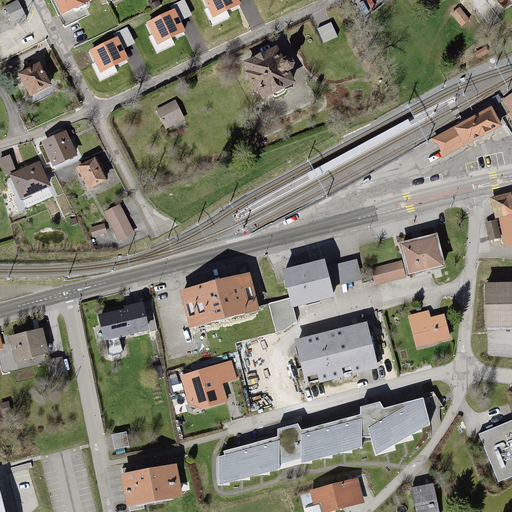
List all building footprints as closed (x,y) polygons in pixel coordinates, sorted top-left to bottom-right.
[(57,0),(63,13),(87,2),(86,0),(57,0)] [(238,0),(203,0),(212,17),(240,4),(238,0)] [(18,3),(7,9),(15,24),(26,18),(18,3)] [(174,9),(146,23),(157,45),(185,31),(174,9)] [(118,36),(89,50),(100,72),(128,59),(118,36)] [(278,48),(247,63),(264,100),(295,86),(278,48)] [(41,63),(20,74),(31,95),(52,84),(41,63)] [(511,116),(511,93),(501,101),(508,110),(511,116)] [(508,110),(501,101),(495,105),(502,114),(508,110)] [(175,103),(155,113),(165,133),(185,124),(175,103)] [(492,109),(434,141),(443,157),(501,126),(492,109)] [(407,118),(306,173),(311,182),(412,127),(407,118)] [(65,133),(43,142),(53,166),(75,157),(65,133)] [(502,152),(477,158),(480,171),(505,165),(502,152)] [(9,157),(0,159),(0,164),(3,175),(14,172),(9,157)] [(97,160),(78,167),(87,188),(106,180),(97,160)] [(39,164),(10,176),(20,198),(49,186),(39,164)] [(511,195),(493,199),(497,220),(511,217),(511,195)] [(120,205),(104,213),(117,240),(134,232),(120,205)] [(511,218),(499,221),(505,248),(511,246),(511,218)] [(78,220),(70,223),(72,230),(80,227),(78,220)] [(491,223),(496,243),(502,241),(498,222),(491,223)] [(104,226),(90,230),(92,239),(107,236),(104,226)] [(437,234),(400,242),(403,257),(407,276),(444,268),(437,234)] [(403,259),(374,266),(378,283),(407,276),(403,259)] [(324,261),(285,271),(294,306),(333,296),(332,291),(326,270),(324,261)] [(358,262),(326,270),(332,291),(363,283),(358,262)] [(184,292),(191,326),(259,311),(252,277),(184,292)] [(511,284),(487,285),(487,324),(511,324),(511,284)] [(143,306),(99,315),(103,339),(148,330),(143,306)] [(409,317),(417,349),(450,342),(444,317),(431,320),(429,312),(409,317)] [(367,325),(294,343),(306,390),(379,372),(367,325)] [(44,330),(10,337),(15,361),(49,354),(44,330)] [(234,364),(180,377),(188,408),(203,413),(229,406),(224,385),(238,382),(234,364)] [(161,368),(152,370),(154,382),(164,381),(161,368)] [(217,454),(217,484),(358,448),(360,439),(369,438),(374,457),(428,427),(420,401),(381,411),(376,404),(361,408),(360,417),(298,433),(294,426),(285,429),(276,431),(276,439),(217,454)] [(511,422),(479,435),(496,479),(511,473),(511,422)] [(126,432),(112,435),(115,449),(129,446),(126,432)] [(178,465),(122,474),(128,508),(184,499),(178,465)] [(357,480),(311,493),(314,504),(320,502),(323,511),(362,500),(357,480)] [(437,511),(432,485),(413,489),(417,511),(437,511)]
